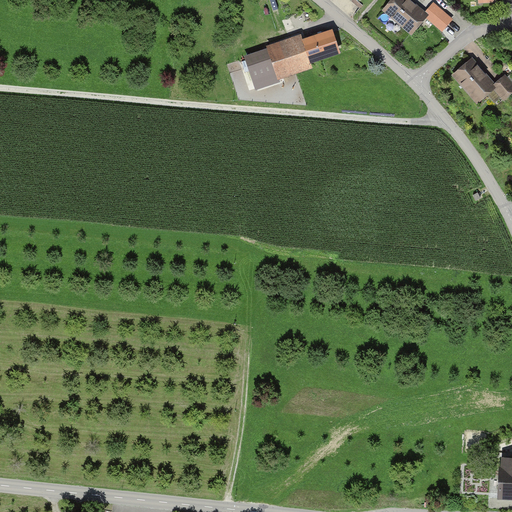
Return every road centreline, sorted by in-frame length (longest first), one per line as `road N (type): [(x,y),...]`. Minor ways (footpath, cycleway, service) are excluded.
road 1 (track): [(0,90),(410,122),(442,114)]
road 2 (tertiary): [(0,485),(256,511)]
road 3 (residential): [(510,216),(414,82)]
road 4 (track): [(226,508),(248,353)]
road 5 (residential): [(414,82),(319,0)]
